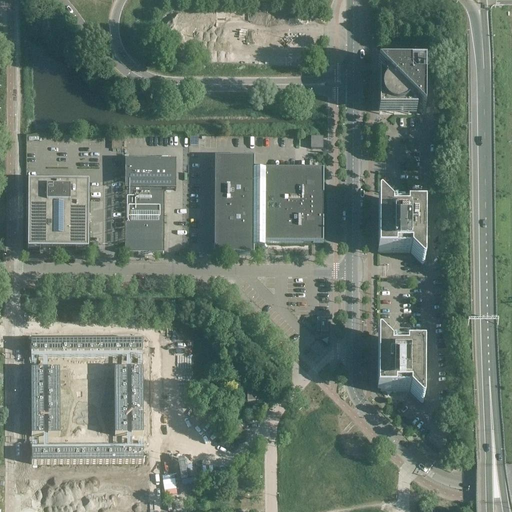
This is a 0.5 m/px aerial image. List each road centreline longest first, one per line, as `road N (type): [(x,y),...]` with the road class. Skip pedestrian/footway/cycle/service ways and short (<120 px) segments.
road 1 (motorway): [(481,35),(488,377)]
road 2 (residential): [(153,468),(152,333),(18,330)]
road 3 (unclassified): [(242,271),(10,269)]
road 4 (tertiary): [(476,485),(436,475),(368,412),(353,391),(351,351)]
road 5 (secondary): [(306,85),(153,82),(123,65)]
road 6 (tertiary): [(353,272),(353,91)]
road 7 (residential): [(271,421),(223,469),(153,468)]
road 8 (motorway): [(488,377),(506,511)]
road 9 (motorway): [(488,377),(488,511)]
